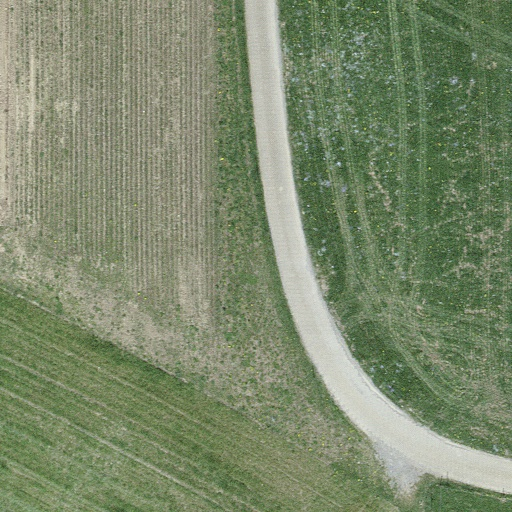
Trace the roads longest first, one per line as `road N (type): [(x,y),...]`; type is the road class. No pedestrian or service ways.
road 1 (track): [(398,432),(336,365),(301,298),(282,218),(262,0)]
road 2 (track): [(511,474),(438,454),(398,432)]
